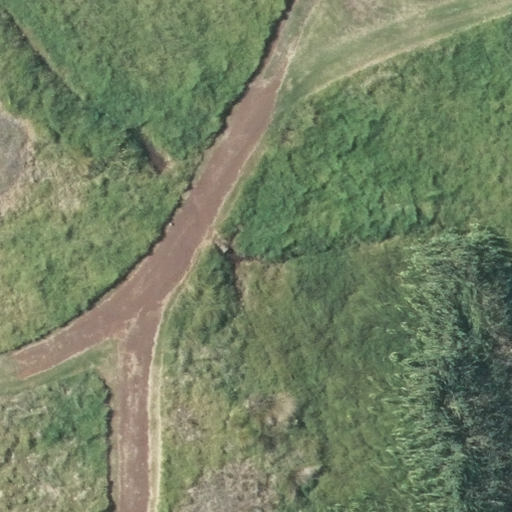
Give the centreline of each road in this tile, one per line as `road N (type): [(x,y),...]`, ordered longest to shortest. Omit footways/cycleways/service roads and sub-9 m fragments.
road 1 (track): [(0,368),(143,300),(234,159),(367,60),(498,0)]
road 2 (track): [(143,300),(131,511)]
